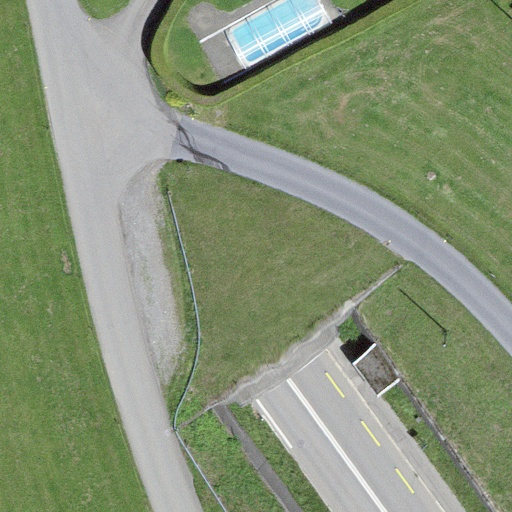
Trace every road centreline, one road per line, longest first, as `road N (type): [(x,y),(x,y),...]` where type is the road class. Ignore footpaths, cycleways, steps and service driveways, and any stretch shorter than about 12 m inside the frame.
road 1 (primary): [(13,0),(385,511)]
road 2 (tertiary): [(511,323),(482,287),(378,215),(282,169),(177,133),(78,121)]
road 3 (tertiary): [(175,511),(110,281),(78,121)]
road 4 (tertiary): [(78,121),(56,0)]
